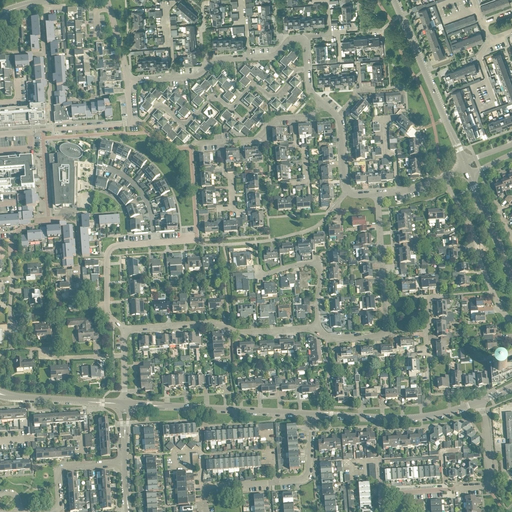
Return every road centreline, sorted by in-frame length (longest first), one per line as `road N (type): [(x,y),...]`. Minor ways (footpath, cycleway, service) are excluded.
road 1 (residential): [(306,68),(276,94),(266,96),(253,83),(228,107),(210,96),(185,123),(158,106),(130,123)]
road 2 (residential): [(124,329),(317,331)]
road 3 (residential): [(127,82),(192,76),(222,58),(271,57),(289,39),(304,38)]
road 4 (residential): [(205,511),(204,487),(303,478),(311,414)]
road 5 (unclassified): [(124,403),(311,414)]
road 6 (unclassified): [(463,161),(393,0)]
road 7 (residential): [(107,303),(109,248),(188,238),(223,244)]
road 8 (unclassified): [(311,414),(425,416),(479,401)]
road 9 (residential): [(511,324),(444,177)]
road 10 (residential): [(195,144),(254,139),(277,118),(309,115),(323,103)]
road 11 (residential): [(317,331),(319,262),(259,273)]
road 12 (unclassified): [(124,403),(0,393)]
road 13 (residential): [(384,511),(383,494),(488,482)]
road 14 (residential): [(42,7),(52,129)]
